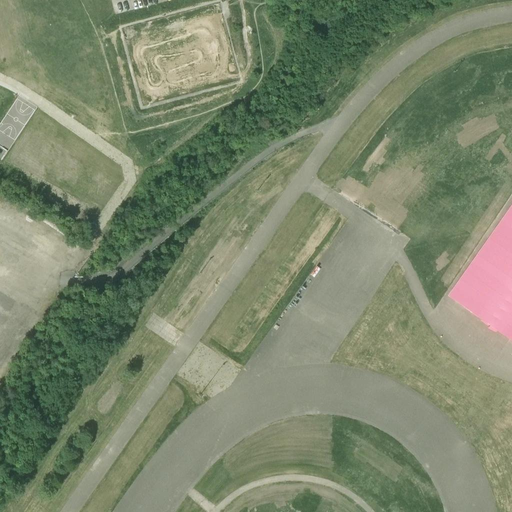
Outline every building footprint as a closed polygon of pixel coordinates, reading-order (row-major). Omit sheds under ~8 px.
[(389,42),(396,52),(422,34),(414,24),(389,42)] [(363,79),(372,71),(369,68),(381,57),(375,51),(355,70),(363,79)] [(492,279),(511,274),(511,265),(510,264),(511,264),(511,238),(511,237),(511,189),(471,255),(492,279)] [(235,207),(240,199),(233,195),(228,203),(235,207)] [(438,210),(427,226),(459,249),(470,234),(438,210)] [(187,246),(182,252),(195,262),(200,255),(187,246)] [(178,285),(190,267),(182,261),(170,279),(178,285)] [(390,269),(367,305),(386,316),(409,281),(390,269)] [(230,328),(239,335),(264,302),(255,295),(230,328)] [(366,306),(336,357),(350,365),(356,354),(354,353),(365,335),(363,334),(376,312),(366,306)] [(381,364),(391,371),(405,351),(395,344),(381,364)] [(412,363),(412,368),(418,368),(418,373),(426,373),(426,363),(412,363)] [(452,441),(468,418),(417,383),(402,405),(399,403),(381,428),(438,467),(455,443),(452,441)] [(155,414),(168,395),(159,390),(147,408),(155,414)] [(128,400),(136,406),(143,397),(134,391),(128,400)] [(81,426),(108,443),(120,425),(93,407),(81,426)] [(511,419),(508,417),(497,432),(506,439),(511,431),(511,419)] [(139,419),(134,428),(142,432),(147,424),(139,419)] [(34,463),(28,473),(37,478),(42,469),(34,463)] [(112,511),(135,479),(117,467),(103,488),(112,494),(99,511),(112,511)] [(64,488),(74,495),(80,486),(70,479),(64,488)] [(511,511),(511,503),(500,505),(500,511),(511,511)]
